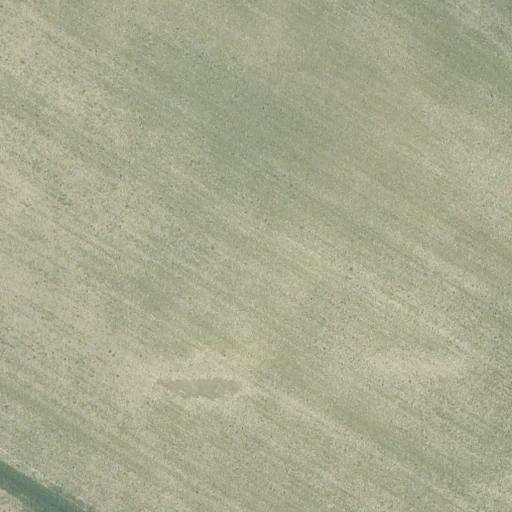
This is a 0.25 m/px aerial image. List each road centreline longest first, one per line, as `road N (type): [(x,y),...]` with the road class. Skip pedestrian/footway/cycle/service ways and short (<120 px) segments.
road 1 (residential): [(227,0),(191,346)]
road 2 (residential): [(191,346),(379,371),(511,438)]
road 3 (residential): [(0,323),(191,346)]
road 4 (residential): [(191,346),(158,511)]
